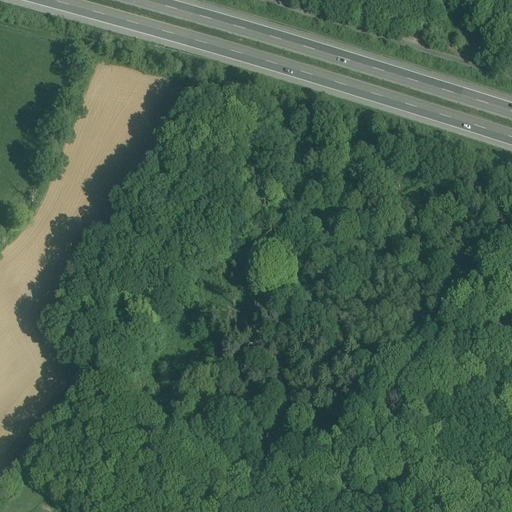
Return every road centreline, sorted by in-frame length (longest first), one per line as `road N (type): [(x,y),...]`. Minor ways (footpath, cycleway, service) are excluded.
road 1 (motorway): [(41,0),(511,141)]
road 2 (motorway): [(511,109),(154,0)]
